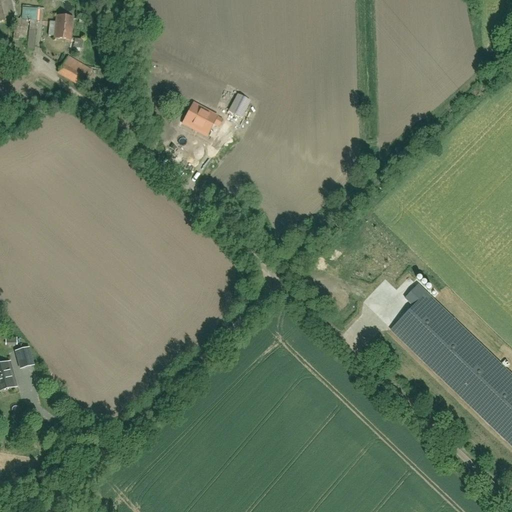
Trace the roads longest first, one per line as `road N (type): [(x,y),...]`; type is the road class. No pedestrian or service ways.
road 1 (unknown): [(271,286),(511,50)]
road 2 (unclassified): [(507,511),(271,286)]
road 3 (unclassified): [(271,286),(100,115),(40,68)]
road 4 (unclassified): [(271,286),(48,511)]
road 5 (track): [(130,0),(138,158)]
